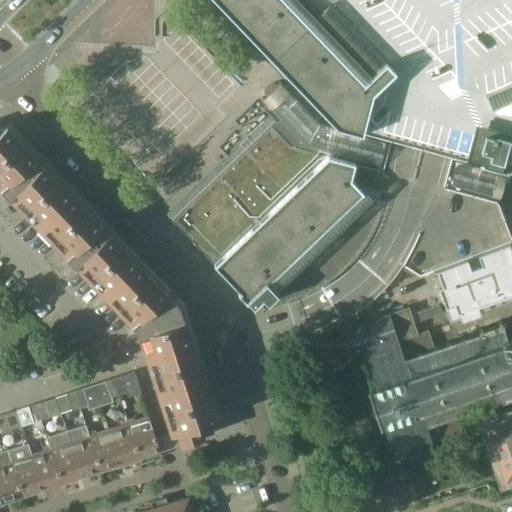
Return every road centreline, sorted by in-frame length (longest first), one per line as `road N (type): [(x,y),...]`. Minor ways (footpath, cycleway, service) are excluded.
road 1 (unclassified): [(286,511),(229,334),(209,298),(7,76)]
road 2 (residential): [(0,396),(116,358),(0,227)]
road 3 (unknown): [(406,101),(416,164),(478,84),(511,62)]
